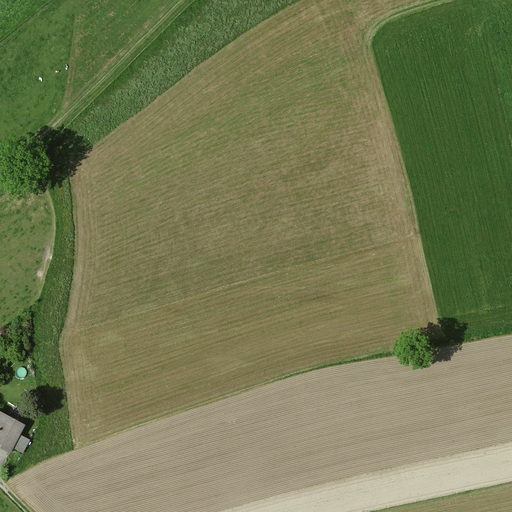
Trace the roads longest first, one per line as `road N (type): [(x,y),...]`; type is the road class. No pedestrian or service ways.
road 1 (track): [(417,232),(368,46),(383,20),(442,0)]
road 2 (track): [(200,0),(20,164),(0,173)]
